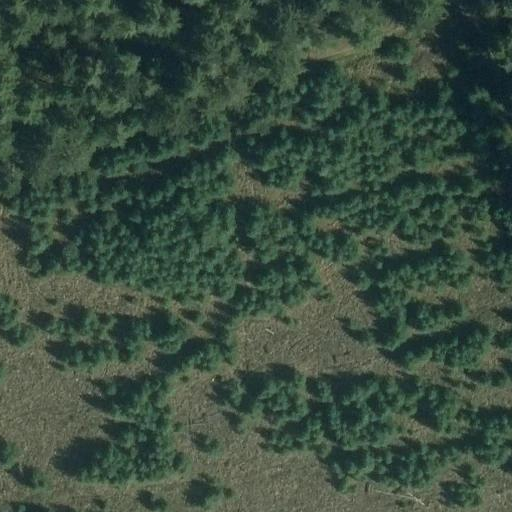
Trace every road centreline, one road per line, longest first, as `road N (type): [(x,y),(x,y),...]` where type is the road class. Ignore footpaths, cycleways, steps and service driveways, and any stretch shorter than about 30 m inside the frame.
road 1 (track): [(461,0),(0,193)]
road 2 (track): [(511,118),(455,0)]
